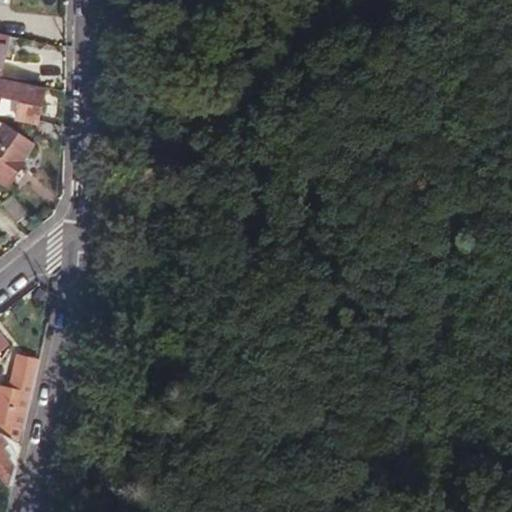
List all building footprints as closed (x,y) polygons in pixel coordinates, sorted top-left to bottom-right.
[(0,79),(1,80),(9,36),(0,33),(0,79)] [(66,137),(66,130),(41,123),(47,93),(0,82),(0,99),(24,105),(21,121),(40,126),(39,131),(66,137)] [(0,179),(12,188),(27,165),(24,163),(36,144),(7,126),(0,138),(0,179)] [(66,147),(66,137),(39,131),(37,140),(66,147)] [(15,196),(4,204),(20,223),(31,215),(15,196)] [(0,399),(0,420),(27,426),(42,360),(20,355),(13,386),(4,384),(0,399)] [(0,471),(13,488),(18,467),(0,445),(0,471)]
